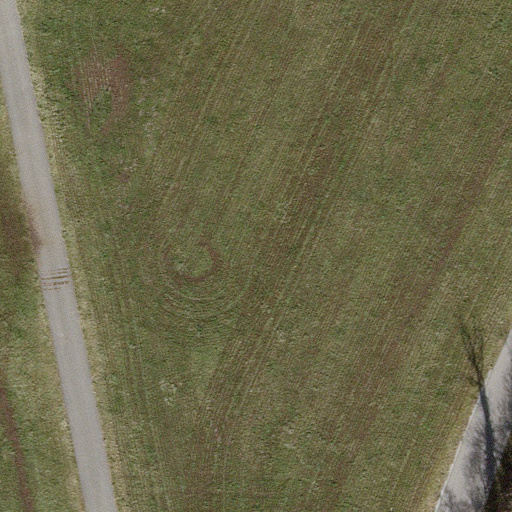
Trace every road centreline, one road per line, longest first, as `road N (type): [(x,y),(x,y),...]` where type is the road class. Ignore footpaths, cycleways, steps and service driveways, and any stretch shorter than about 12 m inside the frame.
road 1 (residential): [(5,0),(97,511)]
road 2 (residential): [(511,400),(463,511)]
